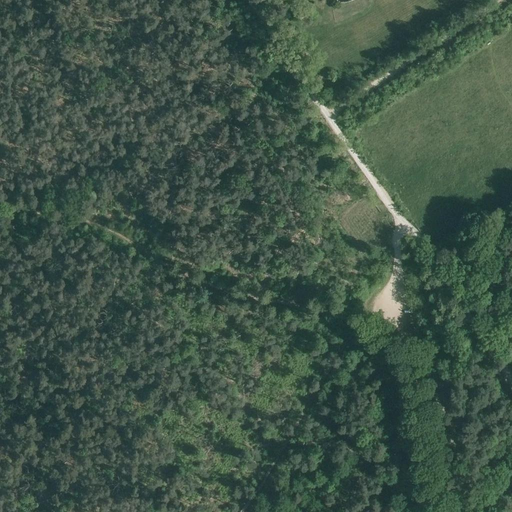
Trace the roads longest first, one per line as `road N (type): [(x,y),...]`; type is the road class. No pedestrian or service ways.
road 1 (track): [(360,314),(213,288),(94,224),(0,213)]
road 2 (track): [(511,387),(396,216)]
road 3 (track): [(326,111),(492,0)]
road 4 (track): [(326,111),(251,0)]
road 5 (track): [(396,216),(326,111)]
